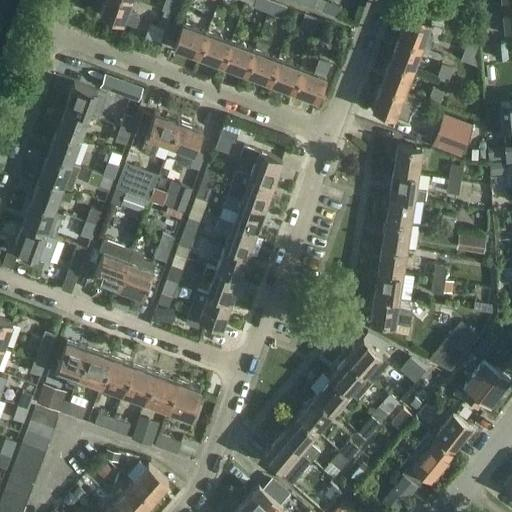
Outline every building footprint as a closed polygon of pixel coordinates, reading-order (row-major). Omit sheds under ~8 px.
[(125,11),(129,0),(103,0),(99,13),(122,21),(122,20),(135,25),(138,16),(125,11)] [(164,9),(171,12),(176,0),(165,0),(162,9),(164,9)] [(267,11),(272,0),(271,0),(254,0),(253,5),(267,11)] [(272,0),(267,11),(282,17),(286,6),(272,0)] [(315,0),(313,6),(323,10),(326,1),(326,0),(315,0)] [(511,0),(500,0),(501,3),(496,4),(497,14),(501,13),(503,33),(511,32),(511,0)] [(336,15),(340,6),(326,1),(323,10),(336,15)] [(165,28),(171,12),(164,9),(158,25),(165,28)] [(398,35),(421,44),(428,46),(432,35),(426,32),(430,20),(407,11),(398,35)] [(314,29),(318,19),(304,14),(300,23),(314,29)] [(198,54),(206,31),(182,22),(173,45),(198,54)] [(221,63),(231,40),(206,31),(198,54),(221,63)] [(412,68),(421,44),(398,35),(389,60),(412,68)] [(494,58),(508,57),(506,39),(493,41),(494,58)] [(246,72),(255,49),(231,40),(221,63),(246,72)] [(463,48),(459,58),(478,65),(477,53),(463,48)] [(269,81),(278,58),(255,49),(246,72),(269,81)] [(291,89),(301,66),(278,58),(269,81),(291,89)] [(301,66),(291,89),(316,98),(325,75),(324,75),(329,62),(318,58),(313,71),(301,66)] [(403,91),(412,68),(389,60),(381,83),(403,91)] [(447,81),(452,66),(441,62),(436,77),(447,81)] [(124,79),(118,93),(138,101),(143,86),(124,79)] [(64,105),(88,114),(96,90),(73,81),(64,105)] [(416,96),(403,91),(381,83),(372,107),(395,115),(407,119),(416,96)] [(438,105),(443,90),(432,86),(427,101),(438,105)] [(511,141),(511,101),(499,102),(503,134),(510,133),(511,142),(511,141)] [(79,138),(88,114),(64,105),(56,129),(79,138)] [(158,139),(169,143),(177,120),(153,111),(140,147),(154,152),(158,139)] [(120,126),(129,129),(134,116),(125,113),(120,126)] [(462,154),(473,124),(442,113),(431,142),(462,154)] [(224,118),(221,126),(237,132),(240,124),(224,118)] [(177,120),(169,143),(180,147),(175,161),(188,166),(202,129),(177,120)] [(125,142),(129,129),(120,126),(115,139),(125,142)] [(235,143),(239,133),(237,132),(221,126),(217,136),(235,143)] [(70,161),(79,138),(56,129),(47,153),(70,161)] [(511,142),(503,143),(503,144),(504,157),(504,159),(511,157),(511,142)] [(249,173),(273,182),(282,158),(244,144),(239,155),(254,161),(249,173)] [(393,169),(417,173),(421,147),(397,144),(393,169)] [(102,173),(113,177),(122,154),(107,148),(102,159),(107,161),(102,173)] [(65,175),(70,161),(47,153),(38,176),(61,185),(62,185),(70,187),(73,178),(65,175)] [(491,176),(505,174),(503,160),(489,162),(491,176)] [(118,179),(116,186),(132,192),(141,167),(125,161),(118,179)] [(448,178),(460,179),(462,165),(451,163),(449,171),(441,170),(440,176),(448,177),(448,178)] [(200,182),(211,187),(216,173),(205,168),(200,182)] [(273,182),(249,173),(235,168),(231,179),(226,192),(264,205),(273,182)] [(415,188),(417,173),(393,169),(389,194),(413,198),(413,197),(424,199),(425,189),(415,188)] [(104,201),(113,177),(102,173),(96,191),(92,190),(90,195),(104,201)] [(53,207),(61,185),(38,176),(30,199),(53,207)] [(460,182),(460,179),(448,178),(446,192),(458,193),(460,182)] [(460,182),(458,193),(469,195),(471,184),(471,181),(460,179),(460,182)] [(183,210),(190,192),(192,188),(176,182),(168,204),(183,210)] [(206,200),(211,187),(200,182),(194,196),(206,200)] [(119,205),(124,190),(115,187),(110,202),(119,205)] [(256,229),(264,205),(226,192),(222,204),(236,209),(232,220),(232,221),(256,229)] [(133,193),(128,206),(143,211),(147,199),(133,193)] [(409,223),(413,198),(389,194),(385,219),(409,223)] [(44,232),(53,207),(30,199),(21,223),(44,232)] [(167,205),(164,211),(179,216),(182,210),(167,205)] [(84,221),(95,225),(100,210),(89,206),(84,221)] [(440,227),(452,229),(454,215),(442,213),(440,227)] [(232,221),(232,220),(218,215),(214,228),(228,233),(224,244),(247,253),(256,229),(232,221)] [(182,230),(194,234),(199,220),(187,216),(182,230)] [(95,225),(84,221),(76,218),(72,231),(90,238),(95,225)] [(405,247),(409,223),(385,219),(381,243),(405,247)] [(39,246),(44,232),(21,223),(12,247),(37,256),(48,260),(52,251),(39,246)] [(440,227),(438,242),(450,243),(452,229),(440,227)] [(189,247),(194,234),(182,230),(178,243),(189,247)] [(166,261),(174,236),(162,232),(158,241),(153,256),(166,261)] [(472,232),(470,249),(474,250),(483,251),(485,234),(472,232)] [(117,286),(132,246),(103,236),(98,249),(102,251),(92,277),(117,286)] [(402,272),(405,247),(381,243),(377,268),(402,272)] [(79,268),(86,248),(76,244),(68,264),(79,268)] [(239,277),(247,253),(224,244),(215,267),(215,268),(239,277)] [(132,246),(117,286),(142,295),(152,268),(155,260),(141,255),(143,250),(132,246)] [(6,250),(1,263),(12,267),(16,254),(6,250)] [(432,277),(444,279),(447,264),(435,262),(432,277)] [(165,277),(177,281),(182,267),(170,263),(165,277)] [(215,268),(215,267),(206,264),(202,274),(212,277),(206,292),(230,300),(239,277),(215,268)] [(398,297),(402,272),(377,268),(374,293),(398,297)] [(172,295),(177,281),(165,277),(160,291),(172,295)] [(453,280),(444,279),(432,277),(430,291),(442,293),(443,290),(452,292),(453,280)] [(230,300),(206,292),(198,316),(201,317),(221,325),(230,300)] [(396,310),(398,297),(374,293),(370,318),(393,322),(391,331),(407,333),(411,313),(396,310)] [(474,299),(472,307),(491,309),(491,301),(474,299)] [(155,308),(154,308),(154,309),(155,321),(174,320),(173,307),(155,308)] [(0,344),(3,345),(12,321),(0,316),(0,344)] [(427,357),(427,358),(449,368),(478,334),(477,334),(459,319),(427,357)] [(39,328),(35,338),(51,344),(54,334),(39,328)] [(364,372),(372,378),(389,359),(362,336),(345,356),(346,356),(364,372)] [(77,375),(87,347),(64,339),(54,367),(68,372),(64,383),(73,386),(77,375)] [(479,339),(472,349),(481,356),(488,346),(479,339)] [(34,357),(45,361),(50,348),(38,344),(34,357)] [(99,383),(111,356),(87,347),(77,375),(99,383)] [(121,391),(133,364),(111,356),(99,383),(121,391)] [(346,356),(329,375),(348,391),(364,372),(346,356)] [(40,374),(45,361),(34,357),(29,370),(40,374)] [(489,405),(510,379),(483,358),(462,384),(470,391),(465,398),(477,408),(483,400),(489,405)] [(414,359),(404,372),(414,380),(424,367),(414,359)] [(145,400),(155,372),(133,364),(121,391),(145,400)] [(167,408),(177,380),(155,372),(145,400),(167,408)] [(332,410),(348,391),(329,375),(313,394),(332,410)] [(177,380),(167,408),(189,416),(200,388),(177,380)] [(41,386),(36,400),(50,405),(59,409),(63,398),(66,390),(43,381),(41,386)] [(17,404),(27,408),(33,394),(22,390),(17,404)] [(419,390),(416,394),(422,399),(425,395),(419,390)] [(315,429),(332,410),(313,394),(296,413),(315,429)] [(413,396),(409,403),(415,408),(420,402),(413,396)] [(64,412),(68,400),(63,398),(59,409),(58,410),(64,412)] [(68,400),(64,412),(80,418),(85,406),(68,400)] [(372,412),(381,419),(391,408),(381,400),(372,412)] [(23,421),(27,408),(17,404),(12,417),(23,421)] [(30,418),(53,426),(57,415),(34,406),(30,418)] [(109,429),(113,417),(98,411),(93,423),(109,429)] [(365,439),(381,419),(372,412),(355,431),(365,439)] [(399,414),(391,423),(398,429),(406,420),(405,420),(408,416),(402,412),(399,415),(399,414)] [(454,449),(471,427),(452,412),(435,434),(454,449)] [(307,439),(315,429),(296,413),(280,433),(311,459),(319,449),(307,439)] [(113,417),(109,429),(125,435),(129,423),(113,417)] [(49,437),(53,426),(30,418),(26,429),(49,437)] [(45,448),(49,437),(26,429),(21,440),(45,448)] [(153,444),(158,433),(149,430),(145,442),(153,444)] [(158,433),(153,444),(176,453),(180,441),(158,433)] [(290,483),(311,459),(280,433),(263,452),(281,467),(277,472),(290,483)] [(0,449),(0,450),(11,454),(16,441),(5,437),(0,449)] [(339,450),(348,458),(358,447),(348,439),(339,450)] [(41,460),(45,448),(21,440),(17,451),(41,460)] [(430,482),(452,455),(433,440),(411,467),(408,464),(402,471),(402,472),(381,498),(395,510),(416,483),(422,475),(430,482)] [(117,460),(130,464),(133,454),(120,449),(117,460)] [(0,465),(6,468),(11,454),(0,450),(0,465)] [(332,477),(348,458),(339,450),(330,461),(322,469),(332,477)] [(36,471),(41,460),(17,451),(13,462),(36,471)] [(32,482),(36,471),(13,462),(9,473),(32,482)] [(131,481),(151,498),(167,480),(147,462),(131,481)] [(105,464),(98,472),(103,477),(110,469),(105,464)] [(358,465),(349,475),(357,481),(365,471),(358,465)] [(511,470),(502,484),(506,486),(503,491),(511,498),(511,470)] [(28,493),(32,482),(9,473),(5,484),(28,493)] [(130,511),(139,511),(151,498),(131,481),(115,499),(130,511)] [(244,501),(256,511),(272,511),(274,510),(276,511),(279,511),(285,507),(281,503),(259,483),(244,501)] [(24,504),(28,493),(5,484),(1,495),(24,504)] [(72,492),(80,498),(85,491),(78,485),(72,492)] [(61,498),(66,503),(73,503),(77,497),(68,489),(61,498)] [(0,507),(12,511),(21,511),(24,504),(1,495),(0,497),(0,507)] [(130,511),(115,499),(103,511),(130,511)] [(329,511),(347,511),(351,507),(341,499),(329,511)] [(256,511),(244,501),(233,511),(256,511)]
